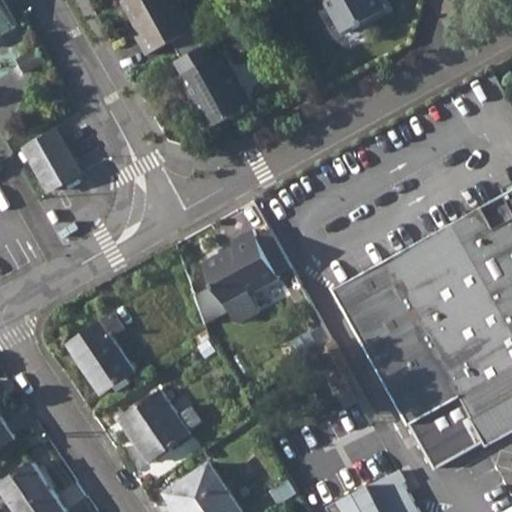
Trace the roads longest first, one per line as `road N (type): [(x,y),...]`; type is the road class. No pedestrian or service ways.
road 1 (residential): [(475,55),(189,208),(135,210)]
road 2 (residential): [(1,309),(134,511)]
road 3 (residential): [(135,210),(138,174),(128,136),(48,0)]
road 4 (residential): [(1,309),(118,242),(135,210)]
